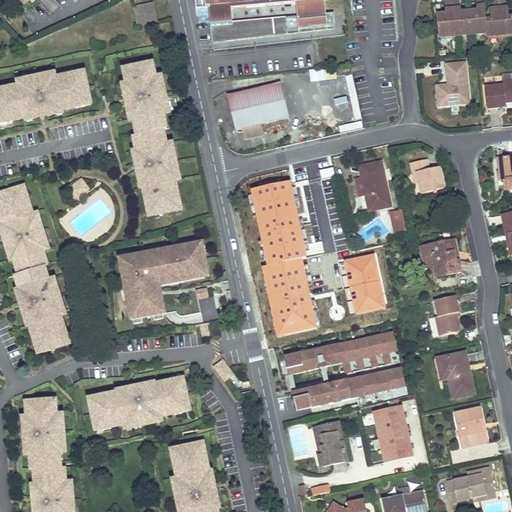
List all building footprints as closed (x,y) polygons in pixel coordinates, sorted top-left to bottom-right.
[(208,0),(211,27),(334,15),(334,13),(326,14),(325,0),(327,0),(208,0)] [(437,17),(439,38),(452,37),(452,40),(460,39),(459,36),(483,34),(484,37),(487,37),(488,39),(499,37),(499,41),(505,40),(505,37),(511,36),(511,16),(509,17),(507,0),(500,0),(489,1),(490,18),(486,19),(484,0),(475,0),(477,10),(474,13),(469,14),(464,15),(461,12),(459,0),(447,0),(444,0),(445,14),(443,16),(437,17)] [(150,3),(133,7),(137,25),(155,21),(150,3)] [(334,15),(211,27),(213,46),(336,34),(334,15)] [(155,78),(152,63),(126,69),(128,78),(125,78),(125,79),(126,85),(127,90),(123,91),(125,98),(126,98),(128,108),(127,108),(128,115),(129,116),(133,115),(134,120),(135,126),(138,126),(140,135),(163,130),(166,129),(163,115),(164,114),(163,108),(167,107),(166,100),(165,100),(162,90),(164,90),(162,82),(158,83),(157,78),(156,77),(155,78)] [(443,96),(444,106),(463,104),(462,94),(468,93),(465,63),(446,65),(448,85),(437,86),(438,96),(443,96)] [(350,67),(335,69),(337,76),(352,74),(350,67)] [(309,70),(309,82),(335,81),(335,70),(309,70)] [(85,78),(83,71),(76,73),(77,80),(85,78)] [(89,98),(90,98),(86,78),(85,78),(77,80),(76,73),(76,72),(68,74),(68,75),(55,78),(49,79),(48,75),(41,76),(41,78),(31,80),(31,79),(23,80),(24,85),(19,86),(5,89),(5,88),(0,88),(0,117),(3,116),(4,123),(4,124),(12,122),(12,121),(26,118),(25,116),(31,115),(32,119),(39,118),(39,117),(49,114),(49,115),(56,114),(57,114),(56,110),(61,108),(61,111),(62,110),(75,107),(75,108),(83,107),(82,100),(89,98)] [(503,85),(485,87),(487,109),(506,107),(505,103),(511,102),(511,79),(502,81),(503,85)] [(228,96),(236,131),(289,118),(280,84),(255,90),(243,92),(228,96)] [(335,110),(348,108),(346,96),(333,98),(335,110)] [(90,105),(89,98),(82,100),(83,107),(90,105)] [(179,194),(178,194),(175,181),(174,175),(178,174),(176,167),(175,167),(173,157),(174,157),(173,150),(173,149),(168,150),(167,145),(167,144),(166,144),(163,130),(140,135),(136,136),(139,145),(136,145),(137,151),(138,157),(134,158),(135,165),(136,165),(139,175),(138,175),(139,182),(139,183),(143,182),(144,187),(143,187),(146,201),(145,201),(146,209),(153,208),(155,215),(155,216),(175,211),(173,204),(180,202),(179,194)] [(511,156),(498,158),(499,175),(498,175),(498,181),(504,180),(506,180),(508,191),(511,190),(511,156)] [(417,173),(419,183),(421,194),(444,189),(439,167),(430,169),(428,159),(410,164),(412,174),(417,173)] [(381,162),(361,166),(364,177),(361,178),(369,211),(391,207),(381,162)] [(321,176),(255,190),(266,244),(332,230),(321,176)] [(84,185),(81,180),(69,189),(76,198),(86,191),(82,187),(84,185)] [(25,187),(18,189),(20,196),(27,194),(25,187)] [(18,189),(18,188),(0,193),(0,201),(0,202),(0,201),(0,221),(1,225),(3,224),(5,229),(0,231),(3,238),(4,238),(7,248),(6,248),(8,255),(12,254),(14,259),(15,264),(16,265),(18,264),(21,273),(44,266),(47,265),(42,251),(44,251),(43,250),(42,245),(46,243),(44,236),(43,237),(40,226),(41,226),(39,219),(38,219),(34,220),(32,215),(28,202),(29,201),(27,194),(20,196),(18,189)] [(182,209),(180,202),(173,204),(175,211),(182,209)] [(148,216),(155,215),(153,208),(146,209),(148,216)] [(388,213),(393,236),(406,233),(401,211),(388,213)] [(511,213),(502,216),(506,235),(510,235),(511,245),(511,213)] [(456,251),(454,240),(429,245),(434,266),(436,277),(461,272),(458,261),(455,261),(454,252),(456,251)] [(429,245),(421,247),(425,268),(434,266),(429,245)] [(115,261),(127,326),(164,319),(159,292),(209,283),(202,246),(115,261)] [(48,281),(44,266),(21,273),(18,274),(18,275),(21,283),(18,284),(21,295),(17,296),(17,297),(19,304),(21,303),(24,314),(23,314),(25,321),(29,320),(31,324),(29,325),(33,339),(32,339),(34,347),(41,345),(43,352),(43,353),(63,346),(61,339),(67,337),(65,329),(64,329),(60,316),(58,311),(63,309),(61,302),(59,303),(56,292),(58,292),(55,285),(51,286),(49,281),(49,280),(48,281)] [(345,314),(337,277),(301,285),(287,288),(290,303),(292,309),(295,325),(309,322),(345,314)] [(287,288),(301,285),(300,280),(282,284),(286,304),(290,303),(287,288)] [(207,289),(195,291),(197,297),(208,295),(207,289)] [(438,316),(442,335),(460,332),(457,317),(456,313),(459,312),(455,296),(435,300),(438,316)] [(295,325),(292,309),(287,310),(292,330),(310,326),(309,322),(295,325)] [(213,335),(211,323),(201,326),(203,337),(213,335)] [(70,344),(67,337),(61,339),(63,346),(70,344)] [(37,354),(43,352),(41,345),(34,347),(37,354)] [(333,350),(302,357),(305,370),(309,390),(312,402),(343,395),(333,350)] [(465,353),(437,359),(440,373),(447,371),(449,379),(453,399),(474,395),(465,353)] [(214,367),(224,382),(233,375),(222,361),(214,367)] [(343,365),(343,373),(356,372),(355,364),(343,365)] [(309,390),(305,370),(300,376),(302,386),(309,390)] [(440,373),(437,373),(439,382),(449,379),(447,371),(440,373)] [(183,385),(182,378),(175,380),(176,386),(183,385)] [(188,405),(184,385),(183,385),(176,386),(175,380),(167,381),(167,382),(153,385),(153,387),(149,388),(148,384),(147,384),(140,385),(141,387),(130,389),(130,388),(123,389),(123,394),(119,395),(118,393),(104,396),(104,395),(96,396),(97,403),(90,405),(89,405),(94,425),(102,423),(103,430),(111,429),(111,428),(125,425),(130,424),(131,428),(138,427),(138,425),(148,423),(149,425),(155,423),(156,423),(155,419),(160,417),(174,414),(174,416),(182,414),(181,407),(188,405)] [(97,403),(96,396),(89,398),(90,405),(97,403)] [(56,415),(55,400),(28,402),(28,411),(26,411),(26,412),(26,417),(26,423),(22,423),(22,424),(23,431),(24,431),(25,441),(24,441),(24,449),(28,449),(29,454),(29,460),(32,460),(33,469),(36,469),(37,479),(34,479),(35,485),(35,490),(31,491),(31,498),(32,498),(33,509),(32,509),(32,511),(72,511),(72,506),(70,506),(70,495),(71,495),(70,488),(66,488),(66,483),(65,482),(64,482),(63,467),(60,467),(59,453),(60,452),(59,446),(64,446),(64,445),(63,438),(62,438),(61,428),(62,428),(62,421),(62,420),(57,421),(57,415),(57,414),(56,415)] [(189,412),(188,405),(181,407),(182,414),(189,412)] [(402,405),(372,412),(383,462),(413,456),(402,405)] [(479,408),(455,414),(463,448),(487,443),(484,430),(482,431),(480,424),(483,424),(479,408)] [(94,425),(96,432),(103,430),(102,423),(94,425)] [(323,455),(319,456),(318,456),(320,468),(347,461),(338,423),(317,427),(323,455)] [(323,455),(317,427),(313,428),(319,456),(323,455)] [(204,444),(197,445),(199,453),(206,451),(204,444)] [(197,445),(177,449),(177,450),(179,457),(171,458),(173,466),(174,466),(177,480),(178,485),(174,486),(175,493),(176,493),(178,503),(177,504),(179,511),(183,510),(183,511),(218,511),(218,509),(218,508),(215,509),(214,504),(218,503),(216,496),(215,496),(213,485),(214,485),(213,478),(208,479),(207,474),(209,473),(206,459),(207,459),(206,451),(199,453),(197,445)] [(179,457),(177,450),(170,451),(171,458),(179,457)] [(489,468),(467,473),(468,478),(490,473),(489,468)] [(495,493),(490,473),(468,478),(453,481),(458,502),(473,499),(473,497),(473,495),(476,494),(477,496),(495,493)] [(452,503),(458,502),(453,481),(447,482),(452,503)] [(312,497),(330,493),(328,486),(311,489),(312,497)] [(423,491),(381,500),(384,511),(405,511),(406,511),(426,507),(423,491)] [(473,499),(473,502),(496,497),(495,493),(477,496),(476,494),(473,495),(473,497),(473,499)] [(347,503),(348,508),(344,509),(334,502),(326,511),(366,511),(364,499),(347,503)]
